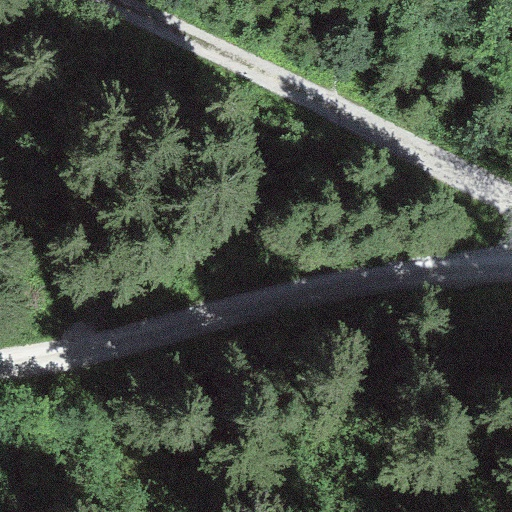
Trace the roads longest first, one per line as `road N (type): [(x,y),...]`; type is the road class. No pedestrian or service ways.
road 1 (track): [(0,368),(58,362),(384,282),(511,273)]
road 2 (track): [(511,216),(70,0)]
